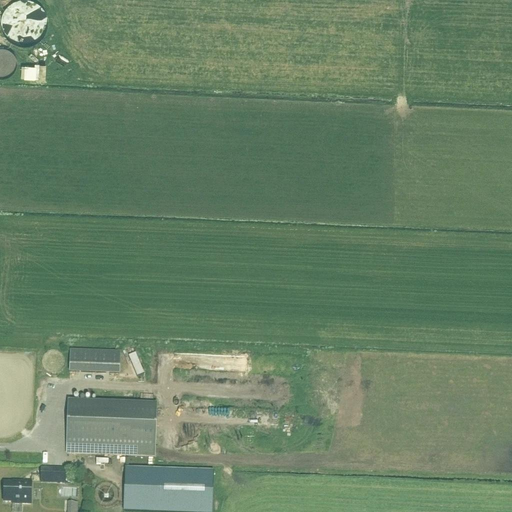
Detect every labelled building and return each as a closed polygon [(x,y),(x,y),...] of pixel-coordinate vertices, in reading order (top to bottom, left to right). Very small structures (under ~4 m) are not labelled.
[(40,61),(25,61),(25,77),(40,77),(40,61)] [(68,370),(119,370),(119,351),(68,351),(68,370)] [(162,354),(165,363),(171,361),(168,352),(162,354)] [(155,458),(157,408),(68,405),(66,454),(155,458)] [(204,407),(202,416),(210,418),(211,409),(204,407)] [(65,485),(65,480),(70,480),(70,476),(65,476),(66,471),(41,470),(41,477),(50,477),(50,482),(57,482),(57,485),(65,485)] [(211,511),(213,474),(125,471),(123,511),(211,511)] [(12,504),(12,505),(31,506),(31,484),(12,483),(12,485),(4,485),(3,504),(12,504)]
